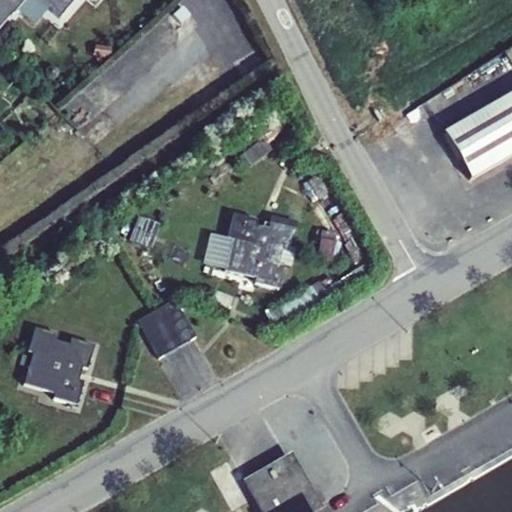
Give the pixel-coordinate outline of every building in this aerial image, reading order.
[(0,0),(0,27),(23,0),(36,0),(57,19),(74,0),(0,0)] [(511,156),(511,92),(442,133),(469,181),(511,156)] [(116,147),(89,167),(97,179),(124,159),(116,147)] [(292,230),(268,224),(267,229),(254,226),(256,221),(232,215),(226,240),(231,241),(223,272),(254,280),(253,285),(278,290),(283,267),(290,269),(293,255),(286,254),(292,230)] [(158,224),(137,217),(128,242),(149,250),(158,224)] [(336,235),(321,233),(316,262),(331,265),(336,235)] [(202,267),(223,272),(231,241),(226,240),(210,236),(202,267)] [(351,240),(344,244),(359,268),(323,290),(319,283),(264,315),(273,331),(354,283),(356,285),(375,273),(369,263),(367,264),(359,249),(357,250),(351,240)] [(173,301),(136,322),(157,359),(194,338),(173,301)] [(57,336),(33,329),(27,353),(32,354),(23,386),(54,394),(52,399),(76,406),(83,383),(77,381),(81,368),(86,370),(93,347),(70,340),(68,345),(55,341),(57,336)] [(323,511),(290,454),(241,482),(258,511),(323,511)] [(223,464),(210,471),(223,493),(225,492),(232,506),(242,499),(223,464)]
